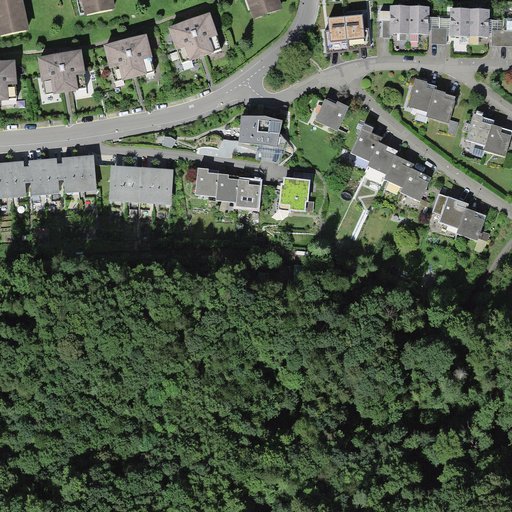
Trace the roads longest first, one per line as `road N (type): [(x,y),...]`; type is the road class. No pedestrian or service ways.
road 1 (residential): [(342,69),(409,138),(511,210)]
road 2 (residential): [(88,128),(120,147),(275,170)]
road 3 (residential): [(245,81),(197,106),(88,128)]
road 4 (residential): [(342,69),(463,65)]
